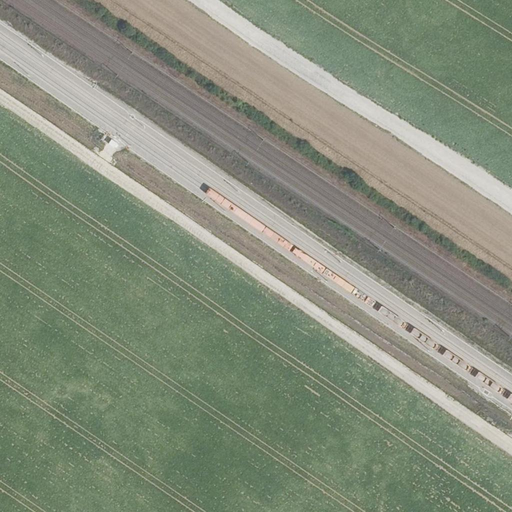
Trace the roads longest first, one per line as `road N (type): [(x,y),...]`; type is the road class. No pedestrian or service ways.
road 1 (track): [(511,448),(0,96)]
road 2 (track): [(192,0),(511,212)]
